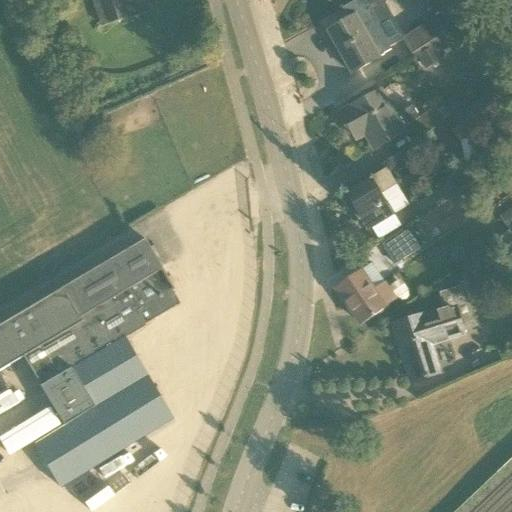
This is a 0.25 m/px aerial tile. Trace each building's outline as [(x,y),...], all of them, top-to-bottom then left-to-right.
[(92,0),(101,27),(127,18),(151,10),(147,0),(92,0)] [(357,0),(343,8),(349,20),(328,31),(352,74),(380,58),(380,57),(392,50),(376,23),(378,21),(366,0),(357,0)] [(412,55),(450,31),(440,15),(402,39),(412,55)] [(342,113),(357,139),(366,134),(375,150),(405,133),(381,91),(342,113)] [(408,127),(417,141),(474,103),(469,95),(455,95),(408,127)] [(487,95),(432,133),(446,152),(500,114),(487,95)] [(369,230),(409,206),(387,169),(346,194),(362,219),(369,230)] [(511,227),(511,208),(499,216),(508,230),(511,227)] [(382,245),(391,258),(395,265),(423,246),(410,227),(382,245)] [(0,372),(25,357),(42,387),(65,426),(35,445),(62,488),(174,419),(127,338),(147,326),(146,325),(181,304),(174,291),(176,290),(147,240),(0,326),(0,372)] [(384,282),(374,289),(362,271),(337,288),(362,325),(397,299),(384,282)] [(465,335),(464,332),(478,327),(471,304),(472,303),(471,299),(469,300),(465,285),(440,293),(445,309),(423,316),(423,315),(394,324),(413,383),(441,374),(432,345),(465,335)]
